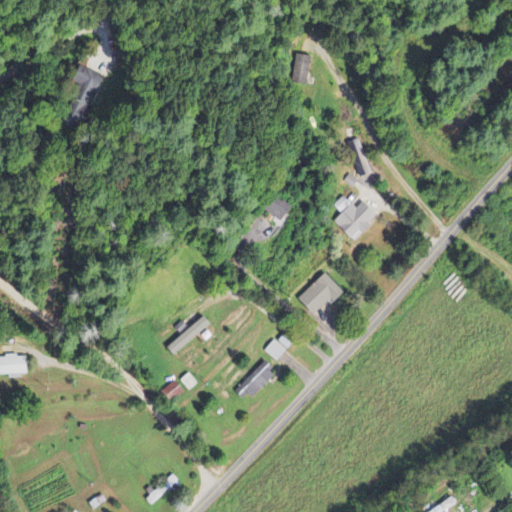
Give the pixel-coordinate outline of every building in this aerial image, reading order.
[(308,57),(293,56),(291,84),(306,85),(308,57)] [(72,83),(79,85),(68,118),(84,123),(99,75),(77,67),(72,83)] [(263,212),(278,223),(291,205),(276,194),(263,212)] [(333,207),(341,215),(333,222),(351,241),(369,225),(367,222),(373,216),(361,203),(354,210),(343,197),(333,207)] [(342,295),(324,274),(296,300),(311,317),(329,300),(332,304),(342,295)] [(164,349),(171,357),(208,326),(202,318),(164,349)] [(263,352),(275,362),(285,351),(273,341),(263,352)] [(25,357),(0,357),(0,376),(26,376),(25,357)] [(243,403),(273,374),(263,363),(233,392),(243,403)] [(166,406),(181,394),(173,383),(157,394),(166,406)] [(144,499),(151,507),(178,483),(171,474),(144,499)]
